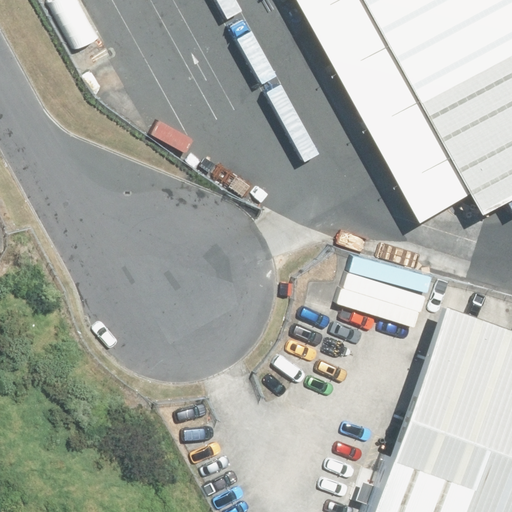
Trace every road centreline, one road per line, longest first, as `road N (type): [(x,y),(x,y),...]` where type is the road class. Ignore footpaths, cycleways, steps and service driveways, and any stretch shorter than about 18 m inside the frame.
road 1 (unknown): [(168,0),(278,188),(315,223),(148,312),(206,382),(271,511)]
road 2 (unknown): [(273,511),(350,341),(409,307),(464,309),(511,323)]
